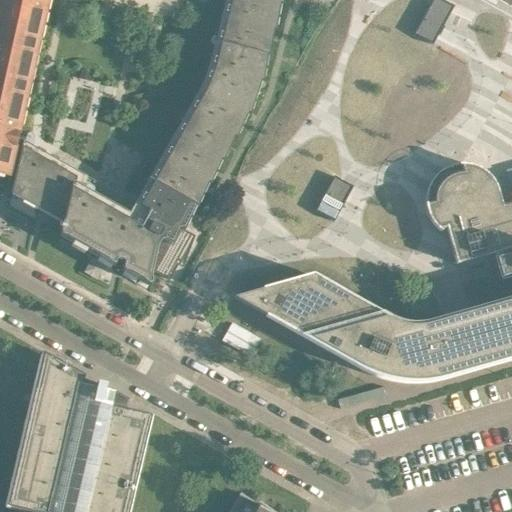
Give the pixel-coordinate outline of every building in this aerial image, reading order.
[(0,0),(0,173),(8,175),(10,164),(16,137),(46,0),(0,0)] [(118,196),(16,137),(10,164),(17,166),(10,193),(10,194),(11,195),(12,194),(62,223),(59,235),(150,286),(153,271),(169,280),(177,264),(178,264),(178,263),(175,262),(182,249),(188,252),(194,236),(182,229),(182,228),(180,227),(179,229),(174,226),(177,219),(176,217),(179,212),(181,213),(191,196),(189,194),(192,189),(194,190),(203,173),(202,171),(205,166),(207,167),(216,150),(215,148),(218,143),(220,144),(229,127),(229,126),(228,125),(231,120),(233,121),(245,98),(245,96),(247,91),(248,91),(253,73),(252,71),(253,65),(255,66),(260,47),(258,45),(260,39),(261,39),(266,20),(265,19),(266,13),(268,14),(271,0),(235,0),(235,3),(232,2),(227,20),(230,21),(228,29),(225,29),(220,45),(224,46),(222,55),(218,54),(214,71),(217,73),(214,81),(210,80),(205,92),(208,94),(204,102),(201,100),(192,115),(195,117),(191,125),(187,123),(179,138),(182,140),(178,148),(174,146),(166,161),(169,163),(165,171),(161,169),(153,184),(156,186),(152,194),(149,192),(140,207),(136,205),(137,204),(135,202),(133,205),(118,196)] [(454,6),(442,0),(431,0),(413,34),(432,45),(454,6)] [(81,69),(79,78),(90,81),(93,72),(81,69)] [(511,194),(511,195),(511,196),(511,202),(500,206),(496,190),(495,188),(494,186),(493,184),(492,182),(490,180),(489,178),(487,176),(485,174),(484,173),(480,170),(475,168),(473,167),(471,166),(466,166),(462,165),(459,165),(455,166),(452,167),(450,167),(448,168),(445,169),(443,170),(439,173),(438,175),(436,176),(434,179),(432,181),(431,183),(430,185),(429,187),(428,190),(427,192),(427,194),(426,197),(426,199),(426,202),(426,204),(426,207),(427,209),(427,212),(432,222),(441,231),(447,229),(457,263),(511,247),(511,248),(511,254),(494,259),(500,279),(511,275),(511,299),(427,323),(423,324),(420,325),(414,325),(408,325),(402,324),(397,322),(391,320),(389,318),(312,275),(233,298),(362,370),(367,372),(373,375),(380,377),(388,380),(392,381),(401,382),(409,383),(413,383),(419,383),(423,383),(431,382),(439,380),(443,379),(511,359),(511,194)] [(261,339),(233,323),(222,341),(251,357),(261,339)] [(128,511),(151,416),(146,415),(123,409),(125,401),(126,402),(127,400),(109,390),(108,392),(104,391),(105,385),(96,383),(95,389),(81,386),(83,378),(84,376),(41,352),(40,354),(41,354),(25,419),(5,507),(9,508),(24,511),(128,511)] [(269,511),(257,503),(257,504),(240,493),(229,511),(269,511)]
